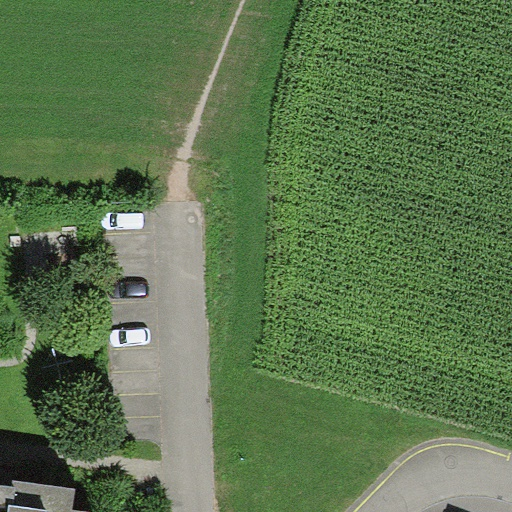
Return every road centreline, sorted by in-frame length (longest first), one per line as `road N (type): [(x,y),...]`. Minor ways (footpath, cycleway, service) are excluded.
road 1 (residential): [(173,211),(182,511)]
road 2 (residential): [(388,511),(425,483),(469,474),(511,487)]
